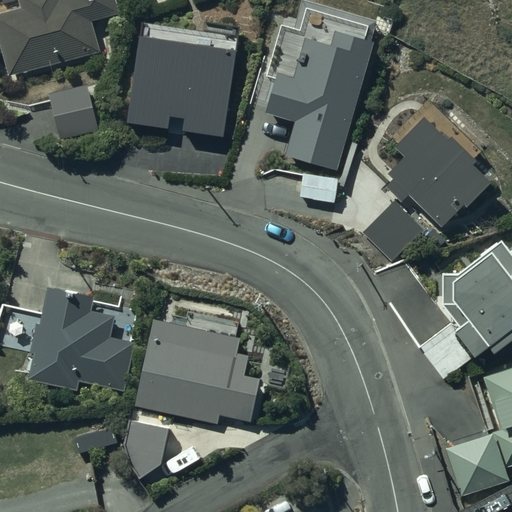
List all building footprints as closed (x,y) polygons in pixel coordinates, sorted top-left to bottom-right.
[(19,0),(21,4),(0,9),(0,46),(8,74),(99,49),(91,20),(119,12),(116,0),(19,0)] [(277,92),(267,125),(338,147),(341,139),(348,141),(373,62),(365,60),(380,11),(344,0),(311,0),(294,56),(308,60),(301,82),(297,81),(292,97),(277,92)] [(140,125),(238,97),(215,13),(187,21),(189,27),(155,37),(157,43),(132,50),(135,58),(122,62),(140,125)] [(85,80),(48,89),(59,133),(96,124),(85,80)] [(451,130),(447,134),(424,111),(392,143),(404,154),(388,170),(393,176),(385,185),(396,196),(362,230),(392,260),(426,226),(415,215),(423,207),(440,225),(464,201),(466,203),(491,178),(471,159),(476,154),(451,130)] [(228,142),(193,138),(190,177),(224,180),(228,142)] [(303,170),(298,195),(334,201),(339,176),(303,170)] [(475,355),(488,344),(493,350),(511,334),(511,246),(511,247),(501,235),(457,270),(443,270),(441,302),(459,324),(454,329),(475,355)] [(48,282),(40,320),(37,319),(30,352),(33,352),(28,379),(78,389),(79,380),(123,389),(133,339),(110,335),(115,313),(90,308),(93,291),(48,282)] [(239,333),(154,315),(134,405),(216,423),(219,412),(250,419),(259,376),(245,372),(249,353),(235,350),(239,333)] [(511,363),(484,373),(502,426),(445,446),(462,496),(510,480),(505,467),(511,464),(511,363)] [(104,427),(73,436),(78,453),(118,442),(110,413),(101,416),(104,427)] [(128,463),(140,478),(163,459),(171,423),(131,415),(128,414),(122,444),(128,463)]
